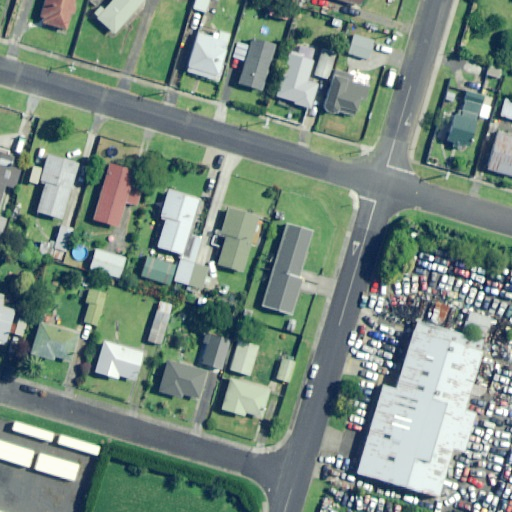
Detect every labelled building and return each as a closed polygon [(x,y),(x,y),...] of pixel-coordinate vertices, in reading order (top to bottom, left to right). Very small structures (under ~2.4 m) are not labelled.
[(72,0),(42,0),(36,22),(63,31),(72,0)] [(142,0),(110,0),(94,18),(112,34),(142,0)] [(207,0),(193,0),(190,9),(203,13),(207,0)] [(227,35),(212,31),(210,37),(195,33),(184,72),(214,81),(227,35)] [(371,40),(351,35),(346,54),(365,59),(371,40)] [(312,50),(298,46),(296,54),(288,52),(275,97),(292,102),(291,104),(308,109),(314,85),(303,82),(312,50)] [(334,52),(322,48),(313,75),(325,79),(334,52)] [(483,67),(463,61),(460,69),(480,76),(483,67)] [(499,70),(488,66),(485,75),(496,79),(499,70)] [(350,76),(333,71),(321,110),(352,119),(358,99),(362,100),(366,88),(348,82),(350,76)] [(511,100),(503,98),(498,116),(511,120),(511,100)] [(492,108),(479,105),(476,117),(489,120),(492,108)] [(466,146),(475,118),(454,111),(445,140),(466,146)] [(511,138),(494,134),(485,170),(511,177),(511,172),(511,138)] [(9,156),(0,153),(0,194),(3,185),(13,188),(18,170),(6,167),(9,156)] [(75,164),(45,155),(37,181),(43,182),(34,211),(59,219),(75,164)] [(131,171),(106,165),(91,220),(116,227),(123,202),(135,206),(139,189),(127,186),(131,171)] [(197,199),(165,190),(157,217),(163,219),(155,247),(180,255),(170,289),(183,293),(186,285),(201,289),(208,268),(192,263),(200,237),(187,233),(197,199)] [(257,216),(225,207),(218,234),(224,235),(215,264),(240,272),(257,216)] [(41,241),(36,255),(46,258),(46,256),(59,259),(61,251),(64,252),(71,229),(59,225),(53,244),(41,241)] [(311,232),(285,225),(261,307),(290,315),(301,278),(297,277),(311,232)] [(123,258),(93,249),(87,269),(117,278),(123,258)] [(173,265),(143,255),(137,276),(167,285),(173,265)] [(104,294),(88,289),(83,302),(87,303),(81,321),(93,326),(104,294)] [(0,296),(0,295),(0,294),(0,341),(3,342),(12,310),(0,306),(0,296)] [(171,305),(158,301),(145,341),(158,345),(171,305)] [(468,313),(463,332),(486,339),(492,319),(468,313)] [(76,334),(38,322),(28,353),(51,361),(52,356),(68,361),(76,334)] [(484,348),(416,327),(398,387),(383,383),(356,471),(438,496),(484,348)] [(228,340),(207,334),(200,364),(220,369),(228,340)] [(140,352),(101,341),(92,372),(115,379),(116,375),(132,380),(140,352)] [(256,347),(237,341),(228,370),(248,375),(256,347)] [(294,359),(280,355),(274,378),(287,382),(294,359)] [(204,371),(165,360),(156,391),(179,398),(181,395),(196,399),(204,371)] [(267,390),(228,378),(219,409),(242,416),(243,412),(259,417),(267,390)] [(54,431),(16,421),(13,432),(51,443),(54,431)] [(100,445),(60,434),(57,446),(97,457),(100,445)] [(37,450),(0,439),(0,459),(32,468),(37,450)] [(81,463),(40,452),(34,472),(75,483),(81,463)]
